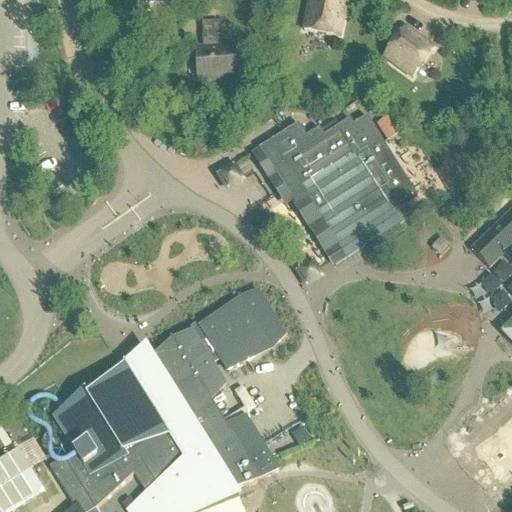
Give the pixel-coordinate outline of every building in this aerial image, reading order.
[(332,0),(310,0),(304,35),(339,42),(347,3),(332,0)] [(198,53),(199,85),(239,83),(238,51),(218,52),(218,40),(221,40),(221,26),(202,27),(203,53),(198,53)] [(405,32),(384,61),(413,82),(434,53),(405,32)] [(298,128),(259,154),(294,208),(301,220),(314,211),(348,264),(373,246),(378,253),(404,236),(400,229),(412,221),(404,208),(417,199),(384,147),(367,121),(354,129),(350,123),(324,140),(320,133),(307,141),(298,128)] [(398,138),(388,122),(378,129),(388,144),(393,141),(398,138)] [(511,215),(471,255),(489,273),(504,259),(511,267),(511,328),(503,337),(511,346),(511,215)] [(260,229),(267,240),(275,235),(281,231),(274,220),(260,229)] [(97,511),(136,481),(148,501),(138,507),(137,507),(140,511),(189,511),(279,476),(246,424),(228,435),(208,402),(225,391),(212,370),(221,365),(229,377),(286,341),(257,296),(192,337),(148,365),(145,367),(142,361),(134,366),(138,371),(135,373),(54,423),(72,452),(75,456),(64,463),(50,472),(76,511),(97,511)] [(511,424),(465,464),(493,497),(499,492),(506,499),(511,494),(511,424)] [(18,453),(0,464),(0,511),(14,511),(44,494),(18,453)] [(291,506),(293,511),(331,511),(327,495),(291,506)]
